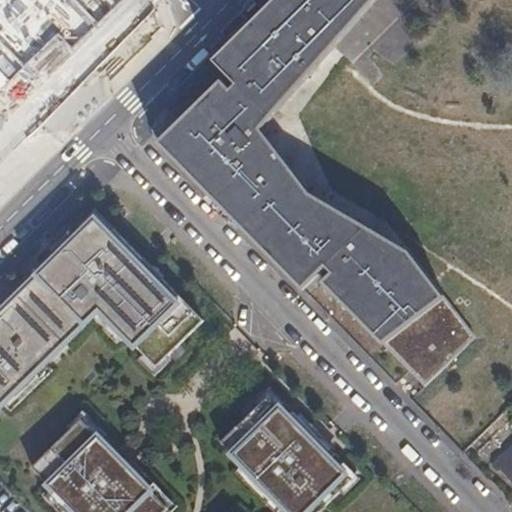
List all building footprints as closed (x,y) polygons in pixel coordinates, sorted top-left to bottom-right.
[(227,75),(167,137),(310,288),(319,280),(426,386),(475,340),(411,256),(310,199),(262,132),(377,0),(280,0),(215,63),(227,75)] [(95,218),(0,309),(0,409),(98,315),(155,373),(202,328),(95,218)] [(276,400),(225,449),(285,510),(283,511),(331,511),(359,485),(276,400)] [(86,417),(31,472),(72,511),(165,511),(174,504),(86,417)] [(511,446),(495,463),(511,480),(511,446)]
